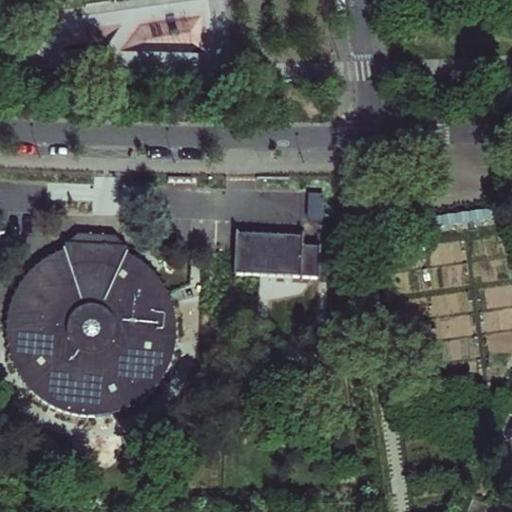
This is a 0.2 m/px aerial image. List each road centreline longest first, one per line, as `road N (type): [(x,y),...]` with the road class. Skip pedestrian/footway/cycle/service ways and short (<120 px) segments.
road 1 (residential): [(378,135),(0,129)]
road 2 (residential): [(358,0),(378,135)]
road 3 (residential): [(511,128),(378,135)]
